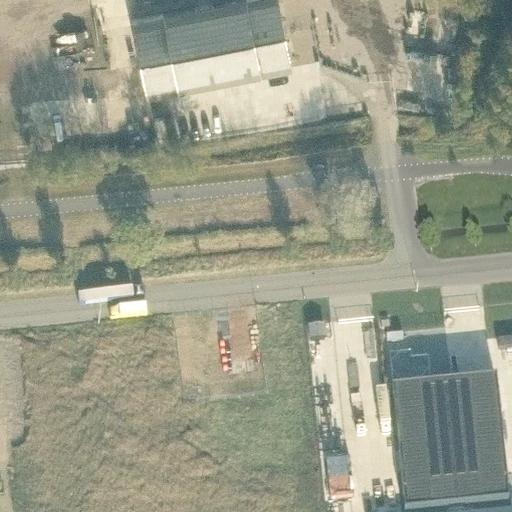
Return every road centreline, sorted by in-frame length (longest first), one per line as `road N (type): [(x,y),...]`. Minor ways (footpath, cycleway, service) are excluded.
road 1 (unclassified): [(0,318),(408,278)]
road 2 (unclassified): [(0,211),(395,172)]
